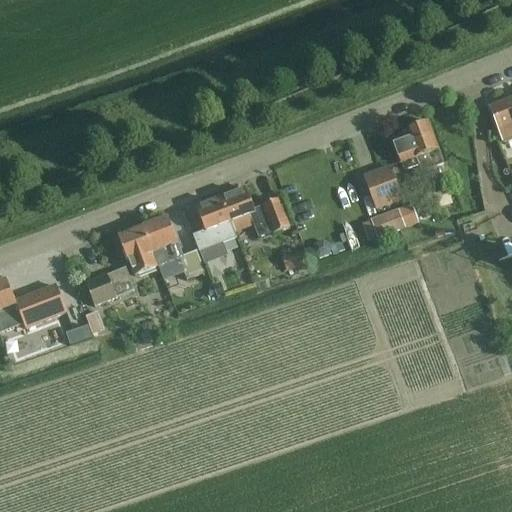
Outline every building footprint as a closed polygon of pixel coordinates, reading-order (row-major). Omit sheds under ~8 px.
[(511,102),(491,111),(499,133),(511,127),(511,102)] [(402,165),(400,161),(414,156),(422,175),(444,167),(428,124),(419,128),(416,126),(412,128),(410,131),(406,133),(407,137),(392,143),(401,165),(402,165)] [(376,212),(402,202),(390,169),(364,179),(376,212)] [(249,190),(246,191),(223,200),(232,226),(253,218),(262,240),(276,235),(277,236),(293,230),(282,202),(266,208),(257,212),(249,190)] [(299,190),(283,198),(297,226),(313,218),(299,190)] [(232,226),(223,200),(199,210),(208,232),(193,237),(199,252),(236,238),(232,226)] [(378,240),(405,230),(420,224),(414,209),(399,215),(398,213),(372,223),(378,240)] [(170,220),(146,229),(155,255),(166,252),(174,276),(182,273),(186,284),(207,277),(198,254),(185,259),(170,220)] [(157,259),(146,229),(121,239),(130,265),(132,264),(137,278),(160,270),(157,259)] [(308,262),(327,257),(324,247),(305,252),(308,262)] [(302,255),(294,258),(298,269),(306,267),(302,255)] [(95,307),(136,292),(127,270),(87,284),(95,307)] [(7,282),(0,285),(0,336),(24,327),(26,331),(67,315),(57,288),(16,304),(7,282)] [(86,319),(92,335),(105,331),(98,314),(86,319)] [(89,328),(66,336),(70,348),(82,344),(94,340),(91,333),(89,328)]
